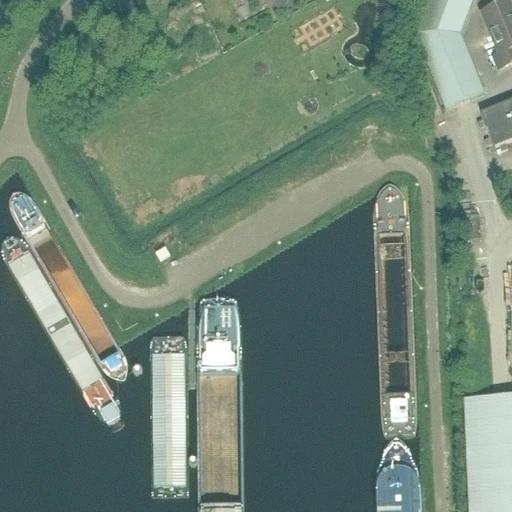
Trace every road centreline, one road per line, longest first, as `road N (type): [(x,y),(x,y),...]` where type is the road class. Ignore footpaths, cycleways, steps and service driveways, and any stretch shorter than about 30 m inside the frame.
road 1 (unclassified): [(440,511),(423,172),(402,163),(360,170),(192,272),(176,295),(148,305),(123,298),(102,279),(16,134)]
road 2 (unclassified): [(16,134),(33,55),(81,0)]
